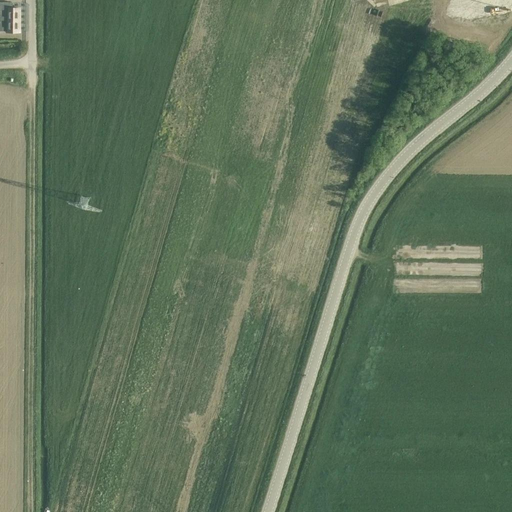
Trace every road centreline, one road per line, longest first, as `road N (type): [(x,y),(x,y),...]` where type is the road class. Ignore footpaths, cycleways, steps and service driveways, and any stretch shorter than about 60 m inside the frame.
road 1 (tertiary): [(268,511),(365,204),(396,162),(511,62)]
road 2 (track): [(31,63),(29,511)]
